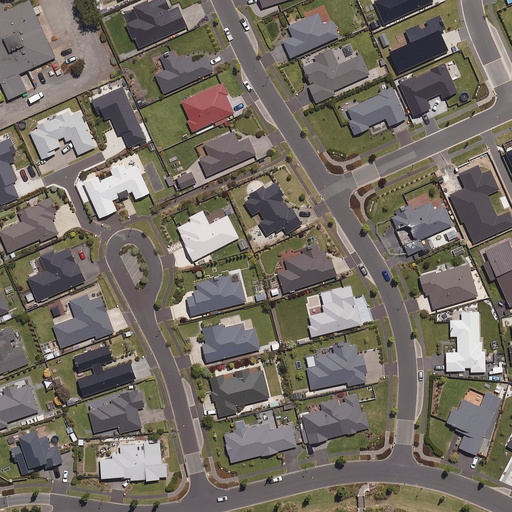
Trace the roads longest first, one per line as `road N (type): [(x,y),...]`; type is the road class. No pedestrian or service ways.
road 1 (residential): [(397,472),(406,375),(400,335),(326,193)]
road 2 (residential): [(326,193),(219,0)]
road 3 (residential): [(202,501),(168,376),(138,311)]
road 4 (residential): [(397,472),(343,472),(202,501)]
road 5 (residential): [(138,311),(112,244),(125,233),(136,238),(152,287)]
